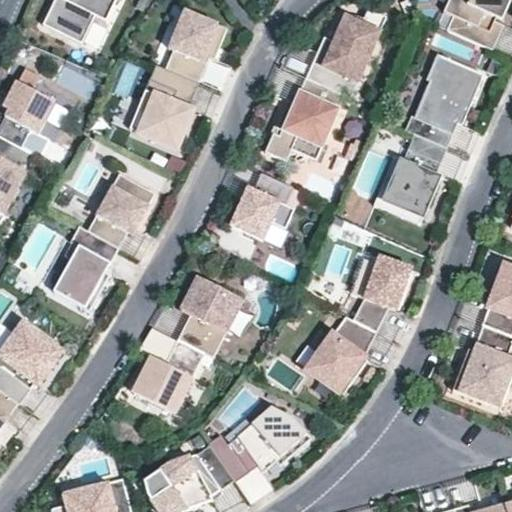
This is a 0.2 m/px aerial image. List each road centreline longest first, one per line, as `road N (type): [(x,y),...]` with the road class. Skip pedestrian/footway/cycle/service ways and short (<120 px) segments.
road 1 (residential): [(0,508),(144,295),(265,46),(299,0)]
road 2 (residential): [(511,111),(425,340),(362,443)]
road 3 (residential): [(511,447),(437,464),(362,443)]
